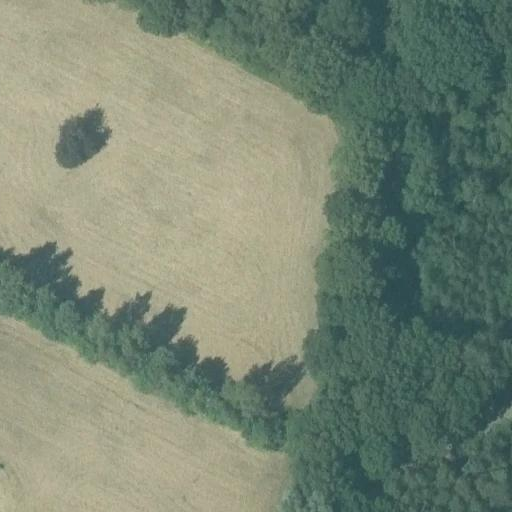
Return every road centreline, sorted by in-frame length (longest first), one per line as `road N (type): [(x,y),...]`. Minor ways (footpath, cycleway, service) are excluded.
road 1 (track): [(394,77),(345,511)]
road 2 (unclassified): [(355,511),(511,407)]
